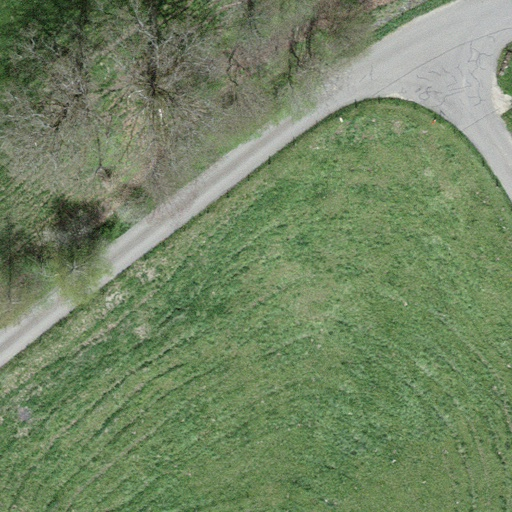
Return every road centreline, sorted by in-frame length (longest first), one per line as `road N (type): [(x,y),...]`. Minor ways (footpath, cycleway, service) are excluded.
road 1 (unclassified): [(420,45),(341,83),(278,127),(0,358)]
road 2 (unclassified): [(420,45),(511,195)]
